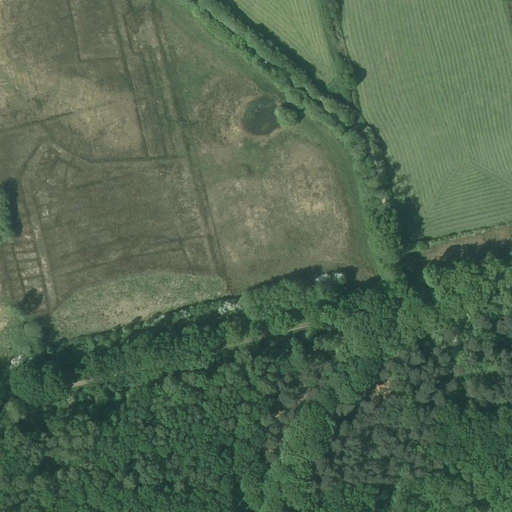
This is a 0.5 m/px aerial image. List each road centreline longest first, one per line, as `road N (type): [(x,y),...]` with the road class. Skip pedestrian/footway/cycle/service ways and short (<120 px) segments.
road 1 (track): [(378,304),(0,402)]
road 2 (track): [(378,304),(377,325),(286,478),(276,511)]
